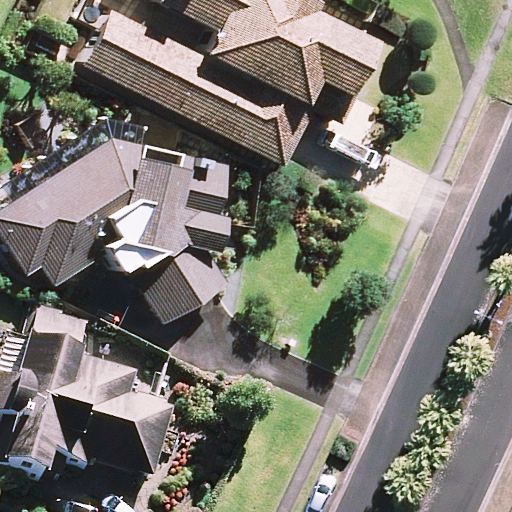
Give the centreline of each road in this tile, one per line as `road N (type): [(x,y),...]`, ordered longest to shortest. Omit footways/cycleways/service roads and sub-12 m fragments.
road 1 (residential): [(360,511),(511,176)]
road 2 (residential): [(511,371),(447,511)]
